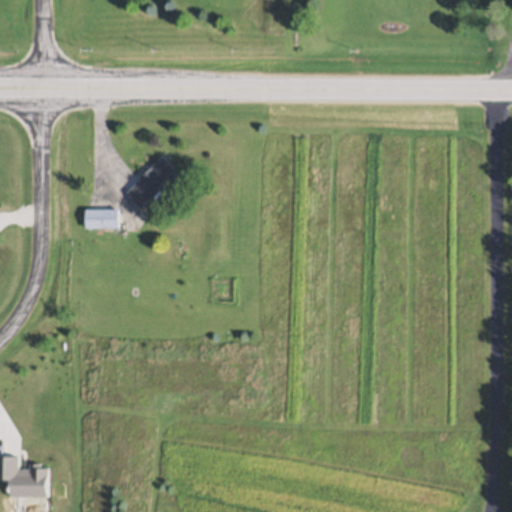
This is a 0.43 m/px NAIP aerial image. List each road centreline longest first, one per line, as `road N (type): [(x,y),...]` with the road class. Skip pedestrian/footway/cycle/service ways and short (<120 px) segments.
road 1 (secondary): [(0,85),(511,86)]
road 2 (residential): [(44,86),(40,254),(17,320),(0,338)]
